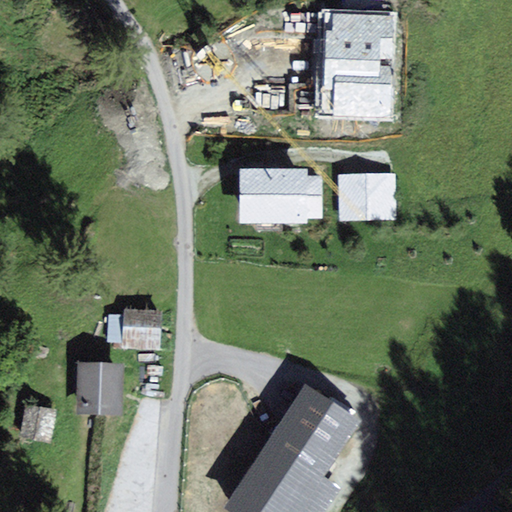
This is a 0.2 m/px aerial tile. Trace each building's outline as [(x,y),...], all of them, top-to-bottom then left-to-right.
[(393,15),(324,14),(323,114),(391,115),(393,15)] [(244,157),(244,170),(291,170),(291,157),(244,157)] [(319,217),(319,180),(302,180),(302,171),(243,170),(243,216),(319,217)] [(393,177),(341,177),(341,215),(393,215),(393,177)] [(157,347),(159,312),(127,310),(125,345),(157,347)] [(118,365),(81,363),(80,410),(117,411),(118,365)] [(356,420),(306,388),(228,508),(234,511),(321,511),(337,488),(320,477),(356,420)] [(51,410),(28,406),(23,435),(47,439),(51,410)]
